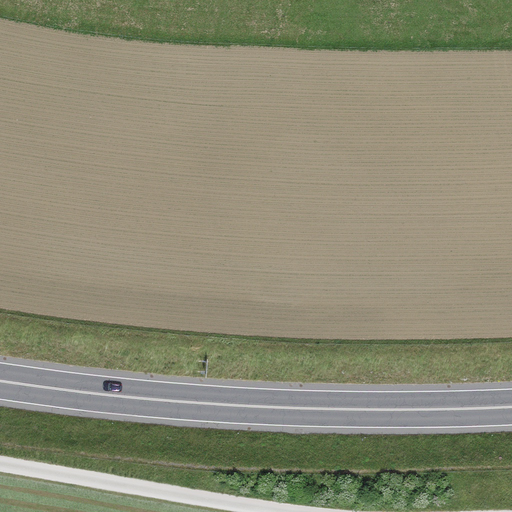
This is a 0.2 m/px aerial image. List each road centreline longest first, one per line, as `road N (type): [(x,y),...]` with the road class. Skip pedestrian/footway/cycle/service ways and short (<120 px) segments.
road 1 (trunk): [(0,380),(248,406),(511,406)]
road 2 (track): [(0,465),(267,511)]
